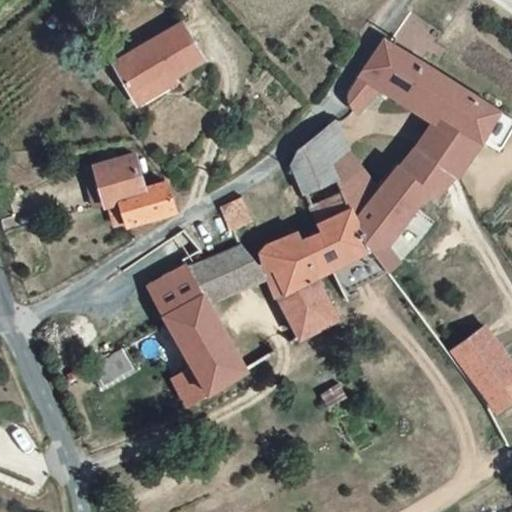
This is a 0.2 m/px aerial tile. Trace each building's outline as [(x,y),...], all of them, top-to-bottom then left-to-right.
[(170,57),(175,63),(203,45),(183,10),(117,48),(133,78),(170,57)] [(381,41),(362,69),(378,79),(429,111),(476,140),(478,138),(493,112),(495,110),(381,41)] [(170,57),(133,78),(142,88),(177,67),(175,63),(170,57)] [(338,108),(347,114),(350,117),(373,87),(378,79),(362,69),(338,108)] [(429,111),(378,79),(373,87),(422,121),(429,111)] [(476,140),(429,111),(422,121),(409,140),(453,176),(456,174),(476,140)] [(511,122),(493,112),(478,138),(495,148),(511,122)] [(344,145),(333,128),(332,126),(331,124),(314,135),(325,155),(344,145)] [(362,172),(344,145),(325,155),(314,135),(288,165),(288,168),(302,198),(333,184),(340,197),(362,172)] [(453,176),(409,140),(393,162),(392,164),(429,193),(435,199),(453,176)] [(127,197),(130,222),(176,207),(170,179),(145,185),(136,152),(86,163),(99,204),(109,202),(127,197)] [(389,247),(429,193),(392,164),(375,187),(354,222),(371,252),(385,248),(388,247),(389,247)] [(348,212),(354,222),(375,187),(362,172),(340,197),(348,212)] [(109,202),(115,224),(130,222),(127,197),(109,202)] [(225,231),(248,221),(242,202),(220,213),(225,231)] [(371,252),(354,222),(348,212),(314,228),(317,233),(296,242),(293,236),(258,249),(255,256),(262,272),(270,269),(282,294),(312,279),(328,272),(371,252)] [(388,247),(385,248),(388,253),(389,260),(380,265),(387,275),(400,267),(388,247)] [(236,248),(204,260),(187,269),(200,293),(207,306),(229,296),(258,274),(236,248)] [(385,248),(371,252),(380,265),(389,260),(388,253),(385,248)] [(371,252),(328,272),(340,297),(387,275),(380,265),(371,252)] [(200,293),(187,269),(145,288),(161,316),(200,293)] [(271,299),(275,297),(282,294),(270,269),(262,272),(258,274),(271,299)] [(312,279),(282,294),(306,335),(333,320),(312,279)] [(200,293),(161,316),(165,325),(186,369),(167,382),(181,408),(241,368),(207,306),(200,293)] [(282,294),(275,297),(297,339),(306,335),(282,294)] [(433,338),(461,380),(478,404),(511,380),(468,314),(433,338)] [(186,369),(165,325),(150,334),(90,372),(113,415),(167,382),(186,369)]
